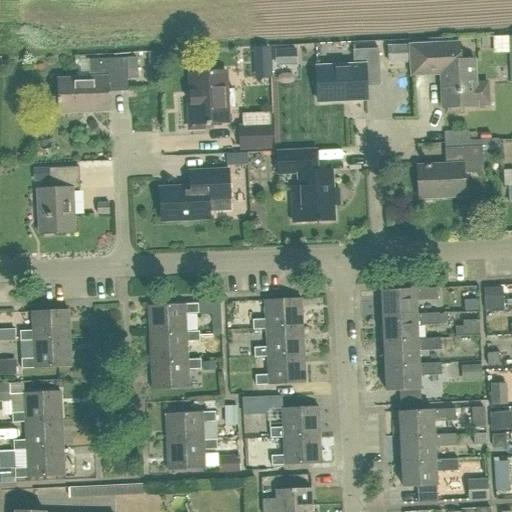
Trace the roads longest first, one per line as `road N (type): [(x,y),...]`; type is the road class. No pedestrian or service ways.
road 1 (residential): [(353,511),(341,254)]
road 2 (unclassified): [(341,254),(124,264)]
road 3 (residential): [(379,251),(375,131),(433,129)]
road 4 (unclassified): [(511,245),(379,251)]
road 5 (unclassified): [(124,264),(0,272)]
